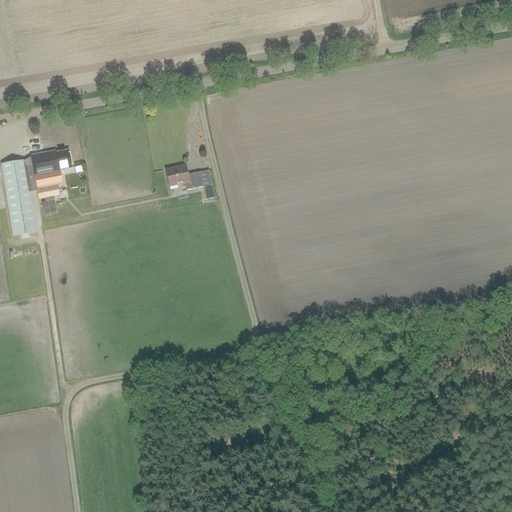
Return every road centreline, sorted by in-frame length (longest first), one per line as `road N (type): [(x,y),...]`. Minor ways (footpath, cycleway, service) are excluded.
road 1 (track): [(77,511),(64,414),(72,390),(242,353),(255,338),(197,83)]
road 2 (tertiary): [(0,119),(511,25)]
road 3 (track): [(72,390),(61,382),(42,241)]
